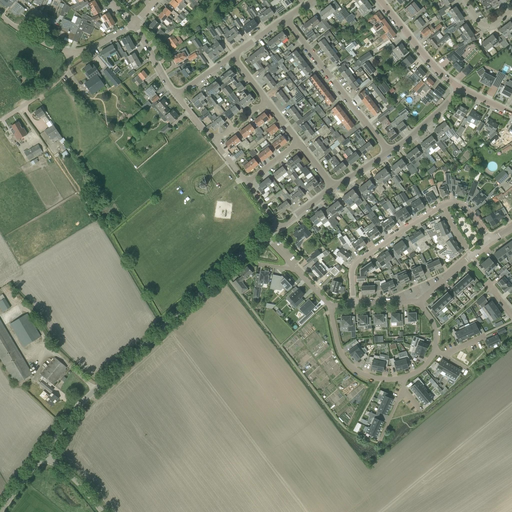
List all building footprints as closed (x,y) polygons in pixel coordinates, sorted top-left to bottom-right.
[(52,11),(53,12),(53,11),(56,13),(60,2),(61,1),(59,0),(52,0),(52,2),(51,1),(49,6),(50,7),(49,10),(52,11)] [(70,7),(73,9),(80,5),(78,2),(82,0),(74,0),(77,3),(71,6),(70,7)] [(88,4),(91,10),(98,6),(94,0),(88,4)] [(183,8),(174,0),(172,0),(169,3),(175,8),(176,7),(181,11),(183,8)] [(183,0),(174,0),(183,8),(184,8),(187,5),(184,2),(184,1),(183,0)] [(292,4),(288,0),(287,1),(286,0),(281,0),(279,2),(282,5),(275,10),(278,14),(292,4)] [(486,0),(481,4),(486,10),(492,6),(487,0),(486,0)] [(23,7),(17,2),(15,1),(14,2),(10,7),(11,9),(10,11),(15,16),(17,13),(19,15),(24,10),(22,8),(23,7)] [(367,1),(360,7),(358,9),(362,14),(371,7),(367,1)] [(420,10),(414,2),(404,10),(406,13),(407,12),(411,17),(415,14),(417,17),(426,10),(423,7),(420,10)] [(68,13),(70,7),(68,5),(64,3),(59,15),(63,17),(65,12),(68,13)] [(330,5),(324,9),(331,18),(334,15),(339,23),(344,19),(338,11),(337,10),(335,12),(330,5)] [(98,6),(91,10),(95,16),(101,12),(98,6)] [(250,9),(250,10),(251,12),(255,17),(257,15),(258,15),(256,12),(252,7),(250,9)] [(265,7),(262,9),(268,18),(274,14),(271,10),(269,8),(267,10),(265,7)] [(343,7),(338,11),(344,19),(347,17),(344,12),(346,11),(343,7)] [(451,10),(448,12),(452,17),(459,13),(455,7),(451,10)] [(165,8),(162,12),(172,21),(173,18),(169,15),(171,12),(165,8)] [(258,15),(257,15),(258,16),(260,18),(263,22),(268,18),(262,9),(261,9),(259,11),(260,13),(258,15)] [(323,19),(321,21),(328,29),(329,28),(330,29),(332,27),(330,25),(329,26),(326,21),(328,20),(331,18),(324,9),(319,13),(323,19)] [(374,19),(376,23),(377,23),(383,18),(378,11),(365,21),(367,24),(374,19)] [(102,16),(105,22),(112,18),(108,12),(104,15),(102,16)] [(170,31),(173,29),(177,25),(172,21),(162,12),(158,16),(163,21),(165,19),(169,23),(171,22),(174,24),(171,27),(169,25),(166,28),(169,29),(170,31)] [(453,24),(452,25),(454,28),(458,25),(456,23),(459,21),(463,19),(461,16),(463,15),(460,12),(459,13),(452,17),(454,21),(452,22),(453,24)] [(414,22),(419,29),(425,24),(424,24),(428,21),(423,14),(414,22)] [(63,18),(60,25),(62,26),(61,28),(68,31),(70,27),(71,28),(70,32),(71,32),(71,33),(75,34),(78,28),(78,27),(81,19),(77,17),(74,16),(71,22),(63,18)] [(232,18),(234,21),(239,28),(242,26),(236,19),(235,16),(232,18)] [(347,17),(344,19),(350,27),(353,24),(351,20),(352,19),(349,16),(347,17)] [(428,22),(430,25),(437,20),(435,16),(431,19),(432,20),(428,22)] [(315,17),(309,21),(313,27),(316,25),(320,30),(322,28),(325,31),(328,29),(321,21),(319,23),(315,17)] [(75,34),(73,41),(78,43),(81,35),(83,32),(91,35),(94,28),(92,27),(93,26),(93,24),(92,23),(91,22),(90,24),(87,22),(87,21),(82,18),(81,19),(78,27),(78,28),(75,34)] [(112,18),(105,22),(103,23),(107,29),(115,24),(112,18)] [(373,34),(375,32),(387,23),(383,18),(377,23),(376,23),(373,25),(371,27),(369,28),(373,34)] [(248,19),(246,21),(252,30),(258,26),(253,19),(250,21),(248,19)] [(156,28),(159,25),(154,20),(149,26),(161,37),(164,33),(161,30),(160,29),(159,31),(156,28)] [(252,30),(246,21),(243,23),(245,25),(242,27),(246,34),(252,30)] [(313,27),(309,21),(303,26),(307,30),(303,33),(308,39),(310,38),(312,41),(320,35),(318,33),(315,35),(314,34),(311,29),(313,27)] [(383,31),(385,33),(391,29),(387,23),(375,32),(378,35),(383,31)] [(420,33),(424,37),(435,29),(431,24),(420,33)] [(459,28),(458,29),(462,35),(469,30),(468,27),(469,27),(467,24),(466,24),(465,24),(459,28)] [(509,33),(504,26),(499,30),(504,37),(507,35),(509,38),(511,36),(509,33)] [(218,34),(214,30),(213,27),(209,30),(214,37),(218,34)] [(223,34),(218,27),(214,30),(218,34),(219,37),(223,34)] [(226,27),(223,30),(225,34),(223,35),(226,39),(226,40),(230,45),(236,41),(232,35),(229,31),(226,27)] [(231,29),(229,31),(232,35),(236,41),(242,37),(239,33),(237,31),(234,27),(231,29)] [(58,29),(55,36),(64,40),(65,37),(72,41),(73,41),(75,34),(71,33),(71,32),(70,32),(69,34),(67,33),(68,31),(61,28),(60,30),(58,29)] [(391,29),(385,33),(380,36),(383,40),(387,37),(389,40),(396,35),(391,29)] [(462,35),(460,36),(464,42),(463,43),(464,45),(467,44),(471,42),(469,39),(473,36),(469,30),(462,35)] [(282,32),(277,36),(282,42),(287,38),(282,32)] [(442,37),(432,45),(436,49),(443,43),(450,38),(452,36),(451,36),(450,34),(449,32),(447,34),(442,38),(442,37)] [(429,41),(432,45),(442,37),(438,33),(429,41)] [(166,40),(173,49),(182,42),(177,36),(175,38),(172,35),(166,40)] [(506,47),(502,42),(499,37),(495,39),(492,35),(487,39),(492,46),(495,44),(496,45),(498,43),(499,44),(500,44),(503,49),(506,47)] [(122,40),(125,46),(131,42),(129,39),(130,39),(128,36),(122,40)] [(277,36),(272,40),(276,46),(277,46),(282,42),(277,36)] [(193,41),(198,49),(201,46),(196,39),(193,41)] [(214,44),(211,47),(217,55),(223,50),(218,42),(217,42),(215,39),(212,41),(214,44)] [(317,43),(321,49),(327,44),(330,42),(328,39),(325,42),(323,39),(317,43)] [(492,46),(487,39),(481,44),(486,50),(492,46)] [(276,46),(272,40),(267,44),(273,52),(279,48),(277,46),(276,46)] [(505,40),(502,42),(506,47),(508,50),(511,48),(505,40)] [(131,42),(125,46),(128,52),(130,50),(135,48),(133,45),(131,42)] [(348,46),(345,48),(345,49),(352,58),(355,55),(356,55),(352,50),(355,47),(352,43),(348,46)] [(321,49),(325,54),(331,49),(334,47),(332,45),(329,47),(327,44),(321,49)] [(408,53),(401,44),(392,50),(396,56),(398,55),(400,58),(408,53)] [(464,53),(463,51),(468,46),(467,44),(464,45),(458,48),(453,51),(446,58),(450,62),(452,59),(454,61),(453,62),(455,63),(453,65),(455,67),(454,68),(459,73),(462,70),(461,68),(464,65),(461,62),(462,61),(459,58),(463,54),(464,53)] [(115,52),(119,59),(122,57),(121,54),(118,50),(117,48),(114,49),(112,45),(110,47),(107,49),(110,55),(115,52)] [(217,55),(211,47),(208,49),(206,45),(203,47),(205,51),(211,59),(217,55)] [(263,47),(258,51),(262,57),(264,59),(269,55),(263,47)] [(107,49),(106,48),(103,50),(101,52),(102,54),(99,56),(105,63),(108,61),(108,59),(107,58),(107,57),(110,55),(107,49)] [(186,57),(185,54),(186,53),(184,49),(182,50),(182,49),(179,51),(179,52),(178,52),(179,54),(172,58),(175,63),(179,61),(179,62),(183,60),(183,59),(186,57)] [(325,54),(329,59),(335,54),(331,49),(325,54)] [(258,51),(253,55),(260,64),(262,62),(260,59),(262,57),(258,51)] [(292,58),(294,60),(300,56),(296,51),(286,58),(289,61),(292,58)] [(358,59),(355,61),(356,62),(358,65),(360,64),(362,64),(372,57),(369,52),(358,59)] [(126,59),(128,64),(137,59),(135,56),(136,56),(134,53),(128,57),(127,55),(122,57),(119,59),(121,62),(126,59)] [(198,56),(204,65),(207,63),(201,54),(198,56)] [(335,54),(329,59),(333,64),(339,59),(335,54)] [(260,64),(253,55),(248,59),(252,65),(255,63),(260,69),(257,71),(259,74),(264,70),(264,69),(262,67),(260,64)] [(272,66),(277,62),(273,56),(272,55),(269,57),(273,62),(271,64),(272,66)] [(407,67),(415,61),(410,55),(402,61),(400,62),(403,66),(405,64),(407,67)] [(293,64),(296,67),(304,61),(300,56),(294,60),(295,62),(293,64)] [(137,59),(128,64),(132,70),(134,69),(141,65),(139,62),(137,59)] [(277,62),(279,65),(280,67),(282,69),(285,67),(282,63),(284,61),(282,59),(281,60),(280,60),(277,62)] [(300,72),(301,71),(308,66),(304,61),(296,67),(300,72)] [(362,65),(370,76),(375,72),(367,61),(362,65)] [(271,67),(270,67),(268,69),(269,69),(271,72),(278,66),(279,65),(277,62),(272,66),(271,67)] [(337,68),(341,74),(347,69),(347,70),(349,68),(348,67),(349,67),(349,66),(348,65),(348,64),(347,64),(346,64),(345,62),(337,68)] [(89,64),(84,68),(87,72),(85,74),(89,80),(84,84),(92,95),(104,86),(97,75),(96,76),(93,72),(96,69),(93,65),(91,67),(89,64)] [(181,71),(186,77),(195,71),(192,68),(189,70),(185,65),(182,67),(183,69),(181,71)] [(301,71),(305,75),(305,76),(306,75),(311,71),(308,66),(301,71)] [(466,77),(472,70),(468,66),(461,72),(466,77)] [(401,73),(404,76),(407,74),(409,72),(406,68),(401,73)] [(414,73),(410,77),(417,84),(421,80),(420,79),(425,74),(419,68),(414,73)] [(478,70),(479,71),(477,72),(476,71),(481,78),(480,82),(484,84),(483,84),(485,85),(486,85),(490,87),(494,78),(491,77),(492,76),(488,74),(488,75),(485,73),(482,68),(480,70),(480,69),(478,70)] [(341,74),(345,79),(352,74),(351,75),(347,70),(347,69),(341,74)] [(230,70),(225,74),(231,82),(232,82),(237,88),(242,85),(240,82),(237,84),(235,81),(232,77),(235,75),(230,70)] [(131,81),(133,83),(137,80),(140,84),(144,81),(143,80),(148,76),(143,71),(138,75),(131,81)] [(112,72),(108,75),(114,83),(118,80),(112,72)] [(262,78),(266,83),(275,76),(273,74),(272,75),(270,72),(262,78)] [(345,79),(350,85),(355,80),(353,78),(355,76),(353,73),(352,74),(345,79)] [(222,85),(230,94),(232,92),(227,85),(227,86),(227,85),(231,82),(225,74),(223,76),(222,75),(220,77),(220,78),(224,83),(222,85)] [(308,79),(312,84),(318,80),(314,74),(308,79)] [(505,77),(498,74),(496,79),(492,85),(498,88),(501,81),(505,77)] [(305,76),(305,75),(295,83),(297,86),(307,77),(306,75),(305,76)] [(275,76),(266,83),(271,89),(276,85),(274,82),(279,79),(276,76),(275,77),(275,76)] [(279,87),(282,85),(282,84),(289,79),(287,77),(282,81),(281,80),(279,81),(280,82),(276,84),(279,87)] [(355,80),(350,85),(354,90),(359,86),(361,88),(370,81),(368,78),(360,84),(359,82),(357,83),(355,80)] [(421,81),(413,90),(418,94),(422,90),(426,93),(430,88),(434,84),(428,78),(423,83),(421,81)] [(282,84),(282,85),(284,87),(291,82),(289,79),(282,84)] [(315,91),(316,90),(322,85),(318,80),(312,84),(314,87),(313,89),(315,91)] [(505,87),(501,93),(509,97),(511,91),(511,85),(511,82),(511,81),(509,80),(507,83),(506,82),(505,82),(503,86),(504,87),(504,86),(505,87)] [(222,90),(227,97),(230,94),(222,85),(220,86),(216,81),(215,81),(212,82),(213,83),(211,85),(217,93),(219,91),(217,89),(220,87),(222,90)] [(377,86),(384,95),(389,90),(383,82),(377,86)] [(144,91),(150,98),(155,93),(154,92),(158,89),(154,83),(149,87),(144,91)] [(214,95),(217,93),(211,85),(208,87),(207,86),(205,88),(206,89),(205,89),(210,95),(212,93),(214,95)] [(319,96),(320,95),(326,90),(322,85),(316,90),(318,92),(317,94),(319,96)] [(423,98),(420,101),(425,105),(428,102),(429,103),(434,97),(438,101),(441,98),(440,97),(444,92),(438,86),(430,96),(428,94),(424,98),(423,98)] [(291,98),(292,99),(294,101),(300,96),(302,95),(296,87),(293,89),(297,93),(294,95),(295,96),(291,98)] [(275,94),(279,99),(287,93),(283,88),(275,94)] [(358,95),(362,100),(368,96),(370,94),(366,88),(358,95)] [(320,95),(324,100),(330,96),(326,90),(320,95)] [(241,93),(241,95),(244,98),(248,104),(251,102),(252,103),(254,101),(253,100),(254,100),(249,94),(248,94),(246,95),(243,91),(241,93)] [(201,92),(196,96),(203,106),(206,104),(203,100),(205,98),(201,92)] [(232,92),(230,94),(236,103),(239,101),(232,92)] [(292,99),(291,98),(287,93),(279,99),(283,105),(292,99)] [(232,103),(227,106),(234,115),(239,111),(234,104),(236,103),(230,94),(227,97),(232,103)] [(151,99),(154,103),(159,98),(156,95),(151,99)] [(244,98),(241,95),(239,96),(242,100),(239,102),(243,108),(248,104),(244,98)] [(203,106),(196,96),(191,100),(197,109),(200,107),(201,108),(203,106)] [(215,106),(217,104),(218,103),(212,96),(209,98),(213,103),(215,106)] [(330,96),(324,100),(326,102),(324,104),(326,107),(334,101),(330,96)] [(362,100),(366,106),(372,101),(368,96),(362,100)] [(169,110),(166,107),(169,105),(163,99),(155,106),(157,107),(155,109),(159,112),(160,111),(163,115),(169,110)] [(366,106),(370,111),(376,106),(372,101),(366,106)] [(221,114),(224,112),(219,106),(217,104),(215,106),(221,114)] [(288,111),(291,116),(300,109),(296,104),(288,111)] [(376,106),(370,111),(374,116),(380,112),(383,109),(378,104),(376,106)] [(332,114),(333,116),(342,110),(338,105),(331,109),(334,112),(332,114)] [(218,116),(221,114),(215,106),(212,107),(214,110),(218,116)] [(226,111),(224,112),(225,113),(224,113),(229,119),(234,115),(227,106),(224,109),(226,111)] [(453,116),(457,118),(461,120),(467,110),(460,106),(456,113),(455,112),(453,116)] [(323,112),(319,107),(315,111),(318,116),(323,112)] [(41,116),(46,123),(49,121),(41,108),(34,112),(36,116),(37,117),(38,118),(41,116)] [(296,121),(299,118),(301,117),(299,115),(302,112),(300,109),(291,116),(296,121)] [(398,117),(395,119),(399,124),(396,126),(400,132),(401,132),(401,131),(405,128),(405,129),(406,127),(402,122),(404,121),(403,119),(408,114),(405,109),(398,114),(400,116),(398,117)] [(179,116),(173,110),(166,116),(165,114),(161,118),(164,121),(165,121),(167,120),(170,123),(172,122),(173,123),(176,120),(175,119),(179,116)] [(336,115),(340,120),(346,115),(342,110),(333,116),(334,116),(336,115)] [(377,118),(379,120),(384,116),(385,116),(389,113),(387,110),(377,118)] [(219,126),(211,116),(208,111),(202,115),(205,118),(207,116),(209,118),(213,123),(210,125),(210,124),(206,127),(207,129),(211,126),(212,127),(211,128),(213,130),(214,130),(219,126)] [(459,126),(456,132),(457,134),(459,136),(459,137),(465,129),(462,127),(467,120),(470,122),(471,121),(476,125),(480,117),(474,114),(475,113),(471,111),(466,119),(464,118),(462,122),(459,126)] [(259,117),(263,123),(266,120),(267,122),(272,118),(268,113),(266,115),(264,113),(259,117)] [(213,115),(211,116),(219,126),(224,122),(220,117),(218,119),(214,114),(213,115)] [(303,125),(300,127),(304,132),(312,126),(308,121),(312,118),(309,115),(306,118),(303,121),(300,122),(303,125)] [(344,125),(350,121),(346,115),(340,120),(342,122),(337,126),(339,128),(344,125)] [(384,116),(379,120),(382,124),(387,120),(385,116),(384,116)] [(256,128),(261,134),(263,133),(259,127),(263,123),(259,117),(254,121),(258,127),(256,128)] [(487,132),(485,134),(490,139),(496,133),(496,132),(496,131),(496,130),(495,129),(498,126),(492,122),(493,122),(489,119),(485,126),(486,128),(485,129),(487,132)] [(49,121),(46,123),(49,128),(44,131),(51,141),(51,140),(53,143),(58,140),(61,144),(66,141),(63,138),(62,138),(53,125),(50,121),(49,121)] [(350,121),(344,125),(348,131),(354,126),(350,121)] [(13,129),(11,130),(12,133),(13,134),(14,134),(18,140),(24,136),(27,134),(23,128),(22,129),(18,122),(11,126),(13,129)] [(442,124),(439,127),(445,135),(446,135),(449,132),(447,130),(449,128),(444,122),(442,124)] [(160,131),(164,135),(172,128),(168,124),(160,131)] [(257,137),(261,134),(256,128),(254,129),(250,124),(245,128),(249,134),(254,130),(256,133),(255,135),(257,137)] [(267,130),(269,132),(276,126),(274,124),(267,130)] [(312,126),(304,132),(308,138),(316,132),(313,129),(315,127),(313,125),(312,126)] [(317,131),(319,134),(327,127),(325,125),(322,127),(317,131)] [(434,130),(440,139),(441,139),(444,142),(448,138),(446,135),(445,135),(439,127),(438,125),(435,128),(436,129),(434,130)] [(276,126),(269,132),(271,135),(278,129),(276,126)] [(327,134),(330,131),(328,129),(327,127),(319,134),(321,136),(326,133),(327,134)] [(244,138),(249,134),(245,128),(239,132),(244,138)] [(387,128),(384,131),(391,140),(397,136),(392,130),(392,129),(389,132),(387,128)] [(457,134),(456,132),(452,128),(449,130),(456,138),(459,136),(457,134)] [(356,136),(359,140),(368,151),(372,148),(373,147),(369,142),(366,144),(362,140),(363,139),(361,138),(358,134),(361,132),(359,129),(354,133),(356,136)] [(336,139),(337,140),(340,144),(341,143),(344,140),(345,140),(341,135),(340,136),(336,131),(335,132),(332,134),(333,136),(335,135),(337,138),(336,139)] [(280,134),(275,138),(281,146),(287,142),(282,136),(280,134)] [(249,148),(252,145),(250,142),(249,143),(247,145),(243,141),(241,142),(240,141),(236,135),(230,139),(235,145),(239,141),(246,150),(249,148)] [(429,138),(426,140),(431,147),(430,147),(433,150),(438,146),(443,153),(446,151),(444,149),(438,141),(436,142),(431,136),(429,138)] [(313,143),(317,148),(328,140),(326,138),(323,140),(320,137),(313,143)] [(281,146),(275,138),(271,141),(273,143),(272,144),(276,150),(281,146)] [(229,149),(235,145),(230,139),(225,143),(229,149)] [(441,139),(440,139),(438,141),(444,149),(447,146),(444,142),(441,139)] [(328,140),(317,148),(321,154),(327,149),(325,146),(329,144),(327,141),(328,140)] [(329,147),(332,150),(334,148),(337,146),(340,144),(337,140),(334,142),(334,143),(329,147)] [(368,151),(359,140),(356,142),(361,148),(359,149),(363,155),(363,154),(368,151)] [(429,159),(432,164),(435,162),(428,153),(430,152),(428,149),(430,147),(431,147),(426,140),(423,143),(423,142),(420,144),(425,151),(426,152),(424,153),(429,159)] [(511,141),(502,149),(504,153),(511,147),(511,146),(511,141)] [(24,153),(29,160),(42,152),(38,145),(24,153)] [(261,149),(262,151),(267,157),(273,153),(268,147),(266,148),(265,146),(261,149)] [(360,157),(357,153),(355,152),(353,154),(348,148),(346,150),(355,161),(359,158),(360,157)] [(414,150),(411,152),(418,161),(421,159),(419,156),(421,154),(416,148),(414,150)] [(233,156),(235,158),(243,152),(241,150),(233,156)] [(355,161),(346,150),(343,152),(345,154),(348,158),(345,160),(350,165),(350,164),(355,161)] [(262,151),(257,155),(262,161),(267,157),(262,151)] [(243,152),(235,158),(237,161),(245,155),(243,152)] [(418,161),(411,152),(408,154),(405,156),(410,162),(412,161),(414,164),(418,161)] [(327,162),(331,158),(328,153),(323,157),(327,162)] [(297,155),(292,159),(298,167),(299,169),(302,167),(298,162),(301,161),(297,155)] [(331,158),(333,160),(341,171),(346,168),(347,168),(342,162),(340,164),(334,156),(331,158)] [(249,162),(248,162),(253,168),(258,164),(255,160),(253,158),(249,162)] [(298,167),(292,159),(291,159),(291,158),(288,160),(289,161),(287,163),(293,171),(298,167)] [(399,161),(396,164),(401,170),(406,166),(401,159),(399,161)] [(253,168),(246,160),(241,164),(248,173),(253,168)] [(333,160),(330,162),(332,164),(335,168),(332,170),(337,175),(341,171),(333,160)] [(411,163),(409,165),(415,172),(417,170),(411,163)] [(401,181),(397,175),(399,174),(398,172),(401,170),(396,164),(393,166),(390,168),(395,174),(396,175),(394,176),(399,183),(399,184),(402,182),(401,181)] [(415,172),(409,165),(406,167),(412,175),(415,172)] [(281,175),(286,172),(282,166),(277,170),(281,175)] [(382,171),(379,173),(384,179),(386,181),(386,182),(386,181),(384,179),(386,177),(388,180),(391,177),(384,169),(382,170),(382,171)] [(277,179),(281,175),(277,170),(273,174),(277,179)] [(291,178),(293,180),(295,179),(292,174),(289,170),(286,172),(291,178)] [(499,184),(508,176),(503,170),(494,179),(499,184)] [(299,183),(302,187),(304,185),(304,186),(305,186),(300,179),(299,179),(304,175),(303,173),(298,177),(295,179),(299,183)] [(379,184),(377,186),(382,192),(385,190),(382,186),(386,182),(386,181),(379,173),(376,175),(374,177),(379,184)] [(442,187),(438,188),(442,197),(449,195),(447,189),(451,189),(452,189),(451,186),(450,178),(450,173),(444,174),(445,182),(443,183),(442,187)] [(307,179),(314,187),(319,184),(317,181),(312,176),(307,179)] [(399,183),(394,176),(392,178),(391,179),(396,185),(396,184),(399,188),(401,191),(402,192),(405,190),(399,184),(399,183)] [(263,181),(267,187),(270,190),(272,188),(269,185),(272,183),(274,185),(276,183),(272,178),(270,180),(268,177),(263,181)] [(455,177),(450,178),(451,186),(455,186),(455,185),(457,185),(455,194),(464,196),(464,194),(468,195),(469,191),(465,190),(466,187),(459,185),(460,181),(455,180),(455,177)] [(305,186),(304,186),(309,191),(314,187),(307,179),(306,178),(304,180),(307,184),(305,186)] [(367,182),(364,185),(369,191),(371,193),(374,191),(372,188),(374,187),(369,180),(367,182)] [(469,191),(468,195),(472,196),(473,196),(474,197),(472,200),(477,205),(480,202),(481,203),(486,197),(480,191),(479,192),(475,189),(478,182),(473,180),(469,191)] [(267,187),(263,181),(258,185),(260,188),(258,189),(262,195),(265,193),(263,190),(267,187)] [(414,184),(411,186),(417,196),(420,194),(414,184)] [(361,196),(362,197),(364,201),(365,201),(366,199),(365,198),(368,196),(371,202),(375,199),(371,193),(369,191),(364,185),(361,187),(359,189),(363,194),(361,196)] [(382,192),(377,186),(374,188),(380,195),(382,193),(382,192)] [(427,190),(422,193),(424,196),(429,204),(430,204),(430,205),(433,203),(433,202),(436,200),(433,195),(437,194),(435,186),(431,187),(427,189),(427,190)] [(297,189),(294,191),(295,193),(299,198),(304,195),(300,190),(299,187),(298,188),(297,189)] [(286,201),(281,204),(285,210),(290,206),(286,200),(288,199),(289,199),(285,195),(281,190),(279,192),(274,196),(276,198),(281,195),(286,201)] [(350,192),(347,194),(352,200),(355,203),(359,200),(359,199),(360,199),(352,190),(350,191),(350,192)] [(294,191),(289,195),(291,198),(295,202),(299,198),(295,193),(294,191)] [(347,205),(345,207),(352,215),(354,213),(350,207),(355,204),(355,203),(352,200),(347,194),(344,196),(342,198),(347,205)] [(415,197),(412,198),(420,211),(423,209),(423,208),(424,207),(419,199),(419,198),(419,199),(417,200),(415,197)] [(420,211),(412,198),(410,199),(412,203),(410,204),(412,208),(415,213),(417,212),(420,211)] [(332,205),(339,214),(344,211),(346,214),(351,220),(351,219),(352,219),(354,218),(352,215),(345,207),(343,208),(337,201),(335,203),(332,205)] [(396,212),(389,201),(386,203),(389,208),(392,213),(396,221),(399,219),(401,222),(402,221),(403,221),(406,220),(400,210),(396,212)] [(285,210),(281,204),(276,208),(280,213),(285,210)] [(367,204),(364,207),(369,213),(373,211),(370,208),(367,204)] [(330,218),(334,223),(336,226),(338,229),(342,226),(339,223),(338,223),(334,218),(339,214),(332,205),(331,205),(329,207),(327,209),(332,216),(332,215),(333,216),(330,218)] [(398,207),(400,210),(406,220),(409,218),(408,217),(410,216),(405,207),(402,209),(400,206),(398,207)] [(489,215),(485,218),(487,222),(488,221),(492,226),(499,222),(498,220),(499,219),(500,220),(505,216),(504,214),(501,209),(494,214),(493,212),(489,215)] [(327,219),(321,210),(318,212),(318,211),(315,213),(315,214),(315,215),(320,221),(323,224),(326,221),(327,221),(327,220),(328,220),(327,219)] [(315,225),(320,221),(315,215),(313,217),(312,217),(310,219),(315,225)] [(388,218),(385,220),(391,228),(394,226),(393,225),(395,224),(393,220),(389,215),(387,217),(388,218)] [(334,223),(330,218),(328,220),(327,220),(327,221),(331,225),(333,228),(336,226),(334,223)] [(427,235),(447,226),(446,223),(445,224),(443,220),(440,221),(439,218),(429,222),(430,224),(432,225),(433,228),(429,229),(427,229),(426,229),(424,230),(424,231),(427,235)] [(391,228),(385,220),(383,222),(382,220),(380,222),(386,231),(388,229),(388,230),(391,228)] [(311,234),(308,231),(302,223),(301,223),(303,224),(299,227),(301,229),(299,230),(298,230),(293,234),(298,240),(298,241),(304,236),(306,238),(311,234)] [(373,229),(371,230),(376,238),(379,236),(381,234),(378,230),(375,226),(372,228),(373,229)] [(447,234),(449,233),(448,231),(447,230),(448,229),(447,227),(447,226),(427,235),(430,240),(431,239),(432,237),(436,235),(437,238),(436,240),(436,241),(437,242),(438,243),(448,237),(446,234),(447,234)] [(376,238),(371,230),(368,232),(368,231),(365,233),(368,237),(371,241),(373,240),(376,238)] [(430,240),(427,235),(424,231),(421,232),(420,231),(420,230),(418,231),(416,232),(416,231),(414,233),(413,233),(425,251),(430,247),(429,246),(427,245),(424,242),(427,240),(429,241),(430,240)] [(346,243),(342,237),(340,233),(336,236),(343,246),(346,243)] [(425,251),(413,233),(411,235),(411,236),(410,237),(408,238),(409,239),(410,240),(407,242),(407,243),(412,250),(413,250),(413,251),(415,250),(415,248),(418,247),(420,250),(420,252),(421,254),(425,251)] [(358,239),(356,241),(361,248),(364,246),(366,245),(360,236),(357,238),(358,239)] [(454,241),(452,238),(449,240),(448,237),(438,243),(439,245),(441,245),(443,248),(440,250),(438,250),(436,251),(438,253),(439,255),(456,243),(455,241),(454,241)] [(402,240),(397,244),(403,252),(406,250),(408,253),(412,250),(407,243),(405,245),(402,240)] [(361,248),(356,241),(354,242),(353,241),(350,243),(356,252),(358,250),(359,250),(361,248)] [(457,251),(458,250),(460,250),(458,248),(457,246),(458,246),(457,243),(456,243),(439,255),(440,257),(442,260),(444,258),(444,256),(447,254),(449,257),(449,259),(450,260),(459,254),(457,251)] [(393,254),(396,258),(397,259),(401,257),(400,254),(403,252),(397,244),(392,247),(396,252),(393,254)] [(511,249),(508,244),(503,247),(509,255),(511,252),(511,249)] [(336,248),(333,253),(337,257),(338,256),(339,257),(336,261),(341,265),(344,261),(345,261),(346,260),(347,260),(350,257),(349,257),(350,255),(345,251),(345,250),(342,247),(339,250),(336,248)] [(509,255),(503,247),(498,251),(504,259),(505,259),(504,258),(509,255)] [(316,257),(321,254),(320,253),(320,254),(317,250),(314,253),(310,257),(312,260),(316,257)] [(382,253),(381,254),(389,266),(389,265),(391,264),(389,261),(393,258),(387,251),(383,254),(382,253)] [(504,259),(498,251),(493,254),(499,262),(504,258),(504,259)] [(312,271),(314,274),(322,267),(325,265),(321,261),(322,260),(321,258),(324,256),(322,253),(321,254),(316,257),(319,260),(318,261),(311,268),(313,270),(312,271)] [(389,266),(381,254),(380,255),(376,259),(381,266),(385,263),(386,265),(385,266),(388,270),(391,268),(389,265),(389,266)] [(491,268),(492,270),(496,267),(489,258),(485,261),(491,268)] [(436,269),(432,262),(432,260),(425,263),(429,272),(430,272),(433,271),(436,269)] [(442,267),(439,260),(432,262),(436,269),(438,268),(438,269),(441,267),(442,267)] [(493,270),(492,270),(491,268),(485,261),(481,265),(486,271),(484,273),(488,277),(490,275),(489,273),(493,270)] [(371,262),(364,267),(368,272),(374,267),(376,270),(378,268),(374,264),(373,265),(371,262)] [(420,277),(416,268),(415,265),(410,267),(411,270),(412,272),(410,273),(411,276),(413,275),(415,279),(420,277)] [(248,290),(242,282),(245,279),(249,275),(250,277),(251,277),(252,277),(253,277),(254,276),(254,275),(253,274),(252,273),(252,272),(247,266),(240,273),(242,275),(239,278),(232,282),(241,293),(242,295),(248,290)] [(420,266),(416,268),(420,277),(424,274),(420,266)] [(322,267),(314,274),(317,277),(318,276),(320,279),(328,272),(325,269),(324,270),(322,267)] [(509,281),(506,278),(508,276),(507,274),(509,273),(506,269),(504,271),(499,275),(502,278),(497,283),(501,287),(501,288),(509,281)] [(400,272),(401,274),(405,283),(410,281),(408,277),(410,276),(409,273),(407,274),(406,272),(405,270),(400,272)] [(268,272),(268,271),(265,271),(264,272),(260,271),(260,274),(256,274),(252,297),(258,298),(260,287),(259,287),(260,283),(267,284),(268,276),(269,276),(269,275),(269,272),(268,272)] [(405,283),(401,274),(400,272),(395,274),(396,274),(396,276),(397,277),(400,285),(405,283)] [(468,274),(463,278),(468,283),(470,285),(474,281),(468,274)] [(272,279),(269,289),(275,290),(276,286),(279,287),(281,284),(287,290),(294,284),(286,276),(284,278),(282,276),(277,280),(272,279)] [(463,278),(459,281),(464,287),(465,287),(466,288),(470,285),(468,283),(463,278)] [(332,285),(330,291),(332,292),(332,293),(336,294),(336,293),(338,294),(339,292),(342,293),(344,287),(340,286),(341,284),(336,283),(337,281),(332,280),(331,285),(332,285)] [(395,287),(392,280),(386,283),(389,290),(392,289),(392,290),(395,288),(395,287)] [(459,281),(455,285),(462,292),(466,288),(465,287),(464,287),(459,281)] [(511,282),(511,283),(509,281),(501,288),(502,290),(503,292),(504,291),(505,292),(511,286),(511,287),(511,282)] [(389,290),(386,283),(380,286),(383,293),(384,293),(387,292),(387,291),(389,290)] [(462,292),(455,285),(451,289),(453,291),(451,293),(455,297),(457,295),(458,296),(462,292)] [(298,289),(289,297),(292,301),(290,303),(295,308),(303,300),(301,298),(304,295),(298,289)] [(447,292),(443,296),(449,303),(453,300),(447,292)] [(0,295),(0,307),(3,312),(10,308),(2,294),(0,295)] [(443,296),(439,300),(445,307),(449,303),(443,296)] [(483,296),(476,302),(479,305),(485,313),(494,306),(491,301),(488,303),(485,299),(486,299),(483,296)] [(309,300),(300,309),(305,315),(304,317),(307,320),(314,313),(311,310),(315,307),(309,300)] [(439,300),(435,303),(441,310),(445,307),(439,300)] [(441,310),(435,303),(431,307),(437,314),(441,310)] [(494,306),(485,313),(488,317),(498,310),(494,306)] [(498,310),(488,317),(491,322),(494,320),(501,315),(498,310)] [(411,313),(407,313),(408,318),(404,318),(404,324),(408,323),(412,323),(412,321),(416,321),(416,319),(417,319),(417,318),(416,315),(415,313),(415,312),(411,312),(411,313)] [(391,314),(391,319),(391,322),(396,322),(396,326),(403,326),(403,319),(402,319),(399,319),(399,314),(395,314),(394,313),(392,313),(391,313),(392,314),(391,314)] [(10,324),(24,347),(41,336),(27,314),(10,324)] [(373,315),(374,320),(374,323),(381,323),(381,328),(387,328),(387,319),(386,319),(386,320),(383,320),(383,315),(378,315),(378,314),(375,314),(375,315),(373,315)] [(365,325),(365,329),(371,328),(371,320),(370,320),(370,321),(367,321),(367,315),(362,316),(362,315),(358,315),(358,316),(357,316),(358,325),(365,325)] [(342,317),(341,317),(341,326),(347,326),(347,330),(355,329),(355,326),(355,321),(350,321),(350,316),(345,317),(345,316),(342,316),(342,317)] [(0,358),(15,385),(33,375),(0,319),(0,358)] [(474,322),(472,323),(469,324),(469,326),(470,326),(474,334),(475,334),(479,332),(474,322)] [(465,328),(464,326),(459,328),(458,328),(459,329),(464,339),(468,337),(469,337),(465,328)] [(470,326),(466,328),(465,328),(469,337),(474,334),(470,326)] [(459,329),(457,330),(454,332),(453,329),(450,330),(453,337),(456,335),(457,337),(459,341),(464,339),(459,329)] [(497,335),(485,341),(487,345),(488,348),(490,347),(493,346),(492,345),(496,343),(496,344),(498,344),(500,343),(497,335)] [(423,343),(424,340),(419,338),(417,337),(415,341),(413,346),(425,350),(425,351),(426,348),(427,345),(423,343)] [(361,349),(362,349),(357,341),(351,345),(353,347),(348,351),(352,356),(361,349)] [(425,350),(413,346),(410,355),(416,357),(417,354),(419,355),(423,356),(425,350)] [(352,356),(356,360),(360,357),(362,360),(367,356),(365,353),(364,354),(361,349),(352,356)] [(402,369),(408,368),(406,362),(410,361),(410,360),(407,355),(399,358),(399,359),(402,369)] [(38,377),(43,380),(45,378),(52,384),(53,385),(66,370),(65,369),(67,367),(55,357),(38,377)] [(379,360),(378,360),(373,359),(373,358),(370,357),(368,363),(372,363),(371,369),(374,370),(375,370),(376,370),(379,360)] [(376,370),(382,371),(383,365),(387,366),(388,360),(379,358),(378,360),(379,360),(376,370)] [(399,359),(394,360),(393,358),(390,359),(391,366),(395,365),(396,371),(399,370),(400,370),(399,370),(401,370),(401,369),(402,369),(399,359)] [(441,372),(441,371),(446,362),(444,361),(441,359),(439,364),(437,363),(436,362),(434,366),(433,367),(441,372)] [(446,362),(441,371),(446,373),(451,365),(449,364),(446,362)] [(451,365),(446,373),(451,376),(455,368),(452,366),(451,365)] [(455,368),(451,376),(449,378),(450,379),(454,381),(460,370),(455,368)] [(424,384),(418,377),(414,380),(413,381),(415,383),(415,384),(410,388),(413,391),(414,392),(422,385),(423,385),(424,384)] [(45,378),(43,380),(40,383),(48,390),(51,392),(53,389),(50,387),(52,384),(45,378)] [(422,385),(414,392),(415,393),(417,396),(425,390),(426,389),(425,388),(422,385)] [(381,401),(390,405),(392,400),(393,399),(386,397),(387,395),(388,393),(382,391),(380,390),(379,394),(382,395),(382,396),(380,400),(381,401)] [(428,394),(425,390),(417,396),(421,401),(428,394)] [(40,395),(42,398),(52,406),(58,398),(52,393),(49,396),(44,391),(40,395)] [(428,394),(421,401),(424,405),(433,398),(429,393),(428,394)] [(379,406),(388,410),(389,408),(390,405),(381,401),(381,403),(379,406)] [(378,416),(380,412),(386,415),(388,410),(379,406),(377,411),(375,415),(378,416)] [(372,419),(370,423),(371,423),(372,423),(380,427),(383,422),(380,421),(372,417),(372,419)] [(372,423),(371,423),(369,428),(378,432),(380,428),(380,427),(372,423)] [(369,428),(368,427),(366,433),(369,434),(376,437),(378,432),(369,428)]
